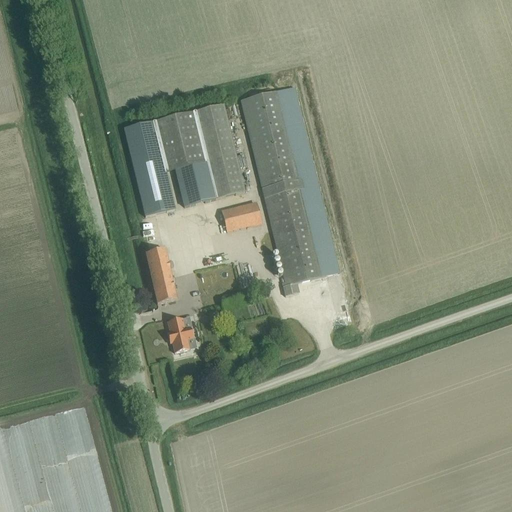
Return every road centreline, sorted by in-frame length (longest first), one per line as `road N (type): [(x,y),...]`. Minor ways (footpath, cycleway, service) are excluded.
road 1 (unclassified): [(149,427),(42,0)]
road 2 (unclassified): [(149,427),(511,299)]
road 3 (unknown): [(123,321),(179,307),(182,232),(220,228),(257,243),(286,292),(323,324),(333,362)]
